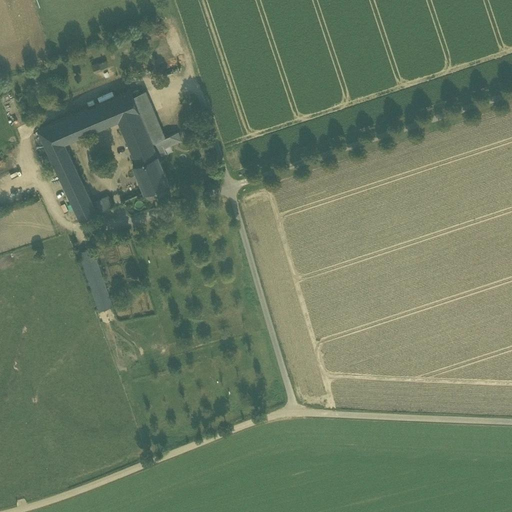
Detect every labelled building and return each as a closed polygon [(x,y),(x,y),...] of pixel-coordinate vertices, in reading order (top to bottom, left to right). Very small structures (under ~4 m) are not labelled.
[(94,71),(110,66),(107,58),(92,64),(94,71)] [(80,219),(97,212),(93,203),(64,142),(118,119),(139,110),(130,90),(38,129),(80,219)] [(143,120),(139,110),(118,119),(122,129),(143,120)] [(152,142),(143,120),(122,129),(131,150),(145,144),(147,150),(154,146),(152,142)] [(178,131),(152,142),(154,146),(158,156),(166,153),(164,147),(180,140),(181,139),(181,138),(178,131)] [(133,163),(144,191),(169,181),(158,156),(154,146),(147,150),(145,144),(131,150),(136,162),(133,163)] [(94,203),(93,203),(97,212),(113,205),(109,195),(94,202),(94,203)] [(79,252),(99,311),(113,306),(92,247),(79,252)]
